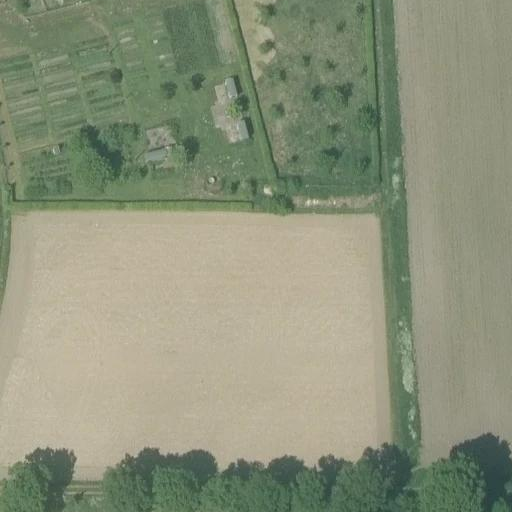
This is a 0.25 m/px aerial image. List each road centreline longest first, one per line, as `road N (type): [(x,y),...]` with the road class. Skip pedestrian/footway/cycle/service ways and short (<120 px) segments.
road 1 (track): [(511,505),(0,497)]
road 2 (track): [(376,0),(408,504)]
